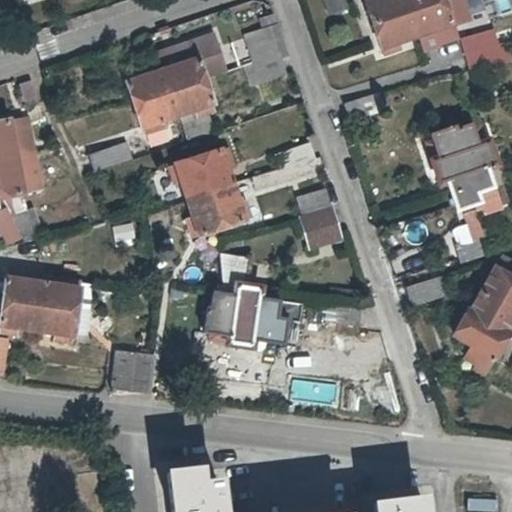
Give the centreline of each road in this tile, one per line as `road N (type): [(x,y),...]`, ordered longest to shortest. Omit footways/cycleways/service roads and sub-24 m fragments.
road 1 (residential): [(283,0),(431,449)]
road 2 (tertiary): [(431,449),(138,421)]
road 3 (residential): [(0,63),(188,0)]
road 4 (tertiary): [(138,421),(0,403)]
